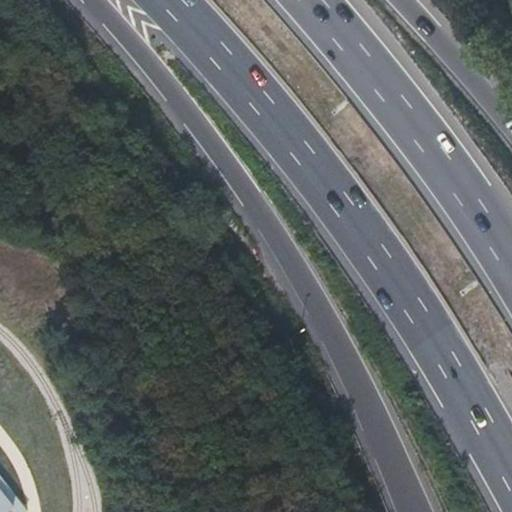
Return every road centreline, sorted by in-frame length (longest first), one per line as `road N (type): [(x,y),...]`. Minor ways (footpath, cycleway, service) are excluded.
road 1 (motorway): [(91,0),(174,96),(318,304),(414,511)]
road 2 (motorway): [(167,0),(309,160),(385,264),(511,473)]
road 3 (motorway): [(511,266),(394,94),(310,0)]
road 4 (motorway): [(511,126),(399,0)]
